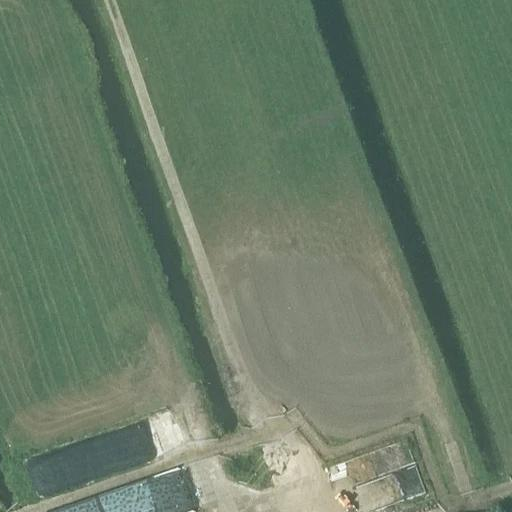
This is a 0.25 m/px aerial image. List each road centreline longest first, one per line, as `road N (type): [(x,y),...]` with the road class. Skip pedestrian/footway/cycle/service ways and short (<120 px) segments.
road 1 (track): [(337,504),(237,381),(110,0)]
road 2 (track): [(223,511),(194,455),(25,511)]
